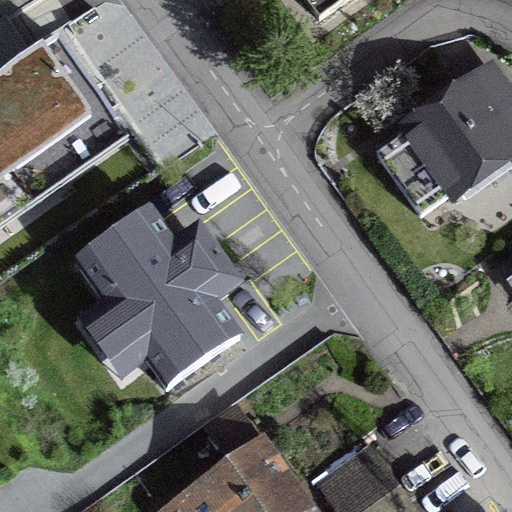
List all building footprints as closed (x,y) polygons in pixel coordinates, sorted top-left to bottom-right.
[(302,0),(318,22),(346,2),(351,9),(364,0),(302,0)] [(0,243),(144,144),(63,27),(0,70),(0,243)] [(511,167),(511,86),(494,62),(396,131),(452,210),(511,167)] [(220,306),(245,288),(201,226),(177,243),(153,210),(74,265),(103,307),(77,325),(121,388),(146,370),(166,398),(245,342),(220,306)] [(316,511),(265,439),(260,442),(235,407),(201,431),(226,466),(161,511),(316,511)] [(334,511),(415,511),(370,447),(316,484),(334,511)]
